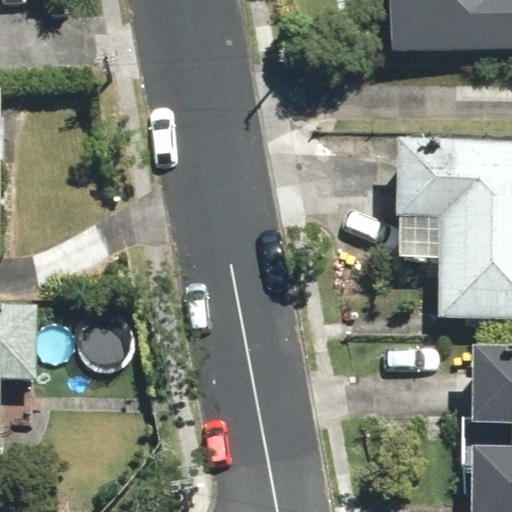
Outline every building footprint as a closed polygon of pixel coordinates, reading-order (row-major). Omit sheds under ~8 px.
[(511,0),(394,0),(393,59),(511,62),(511,0)] [(10,98),(0,97),(0,268),(6,269),(10,98)] [(511,154),(411,149),(405,265),(442,268),(439,321),(511,325),(511,154)] [(46,388),(47,314),(0,313),(0,484),(8,485),(10,387),(46,388)] [(479,429),(478,454),(475,511),(511,511),(511,358),(483,357),(479,429)]
